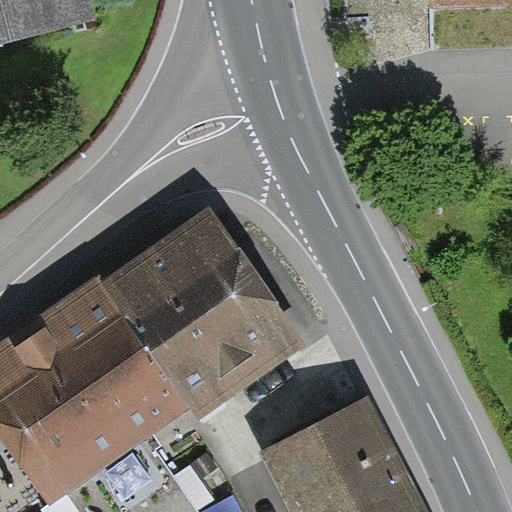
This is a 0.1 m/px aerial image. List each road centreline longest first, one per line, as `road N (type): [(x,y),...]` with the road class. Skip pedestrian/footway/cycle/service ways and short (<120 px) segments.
road 1 (tertiary): [(479,511),(278,101)]
road 2 (residential): [(278,101),(156,160),(0,296)]
road 3 (unknown): [(393,335),(237,441)]
